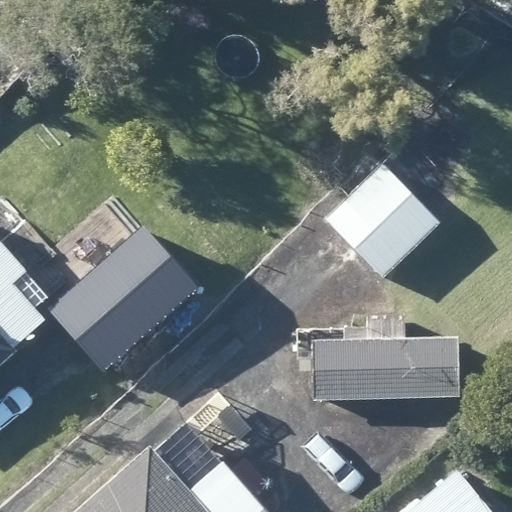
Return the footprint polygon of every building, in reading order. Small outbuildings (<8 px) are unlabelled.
[(440,179),(493,129),(478,113),(482,107),(465,89),(459,95),(452,86),(399,135),(440,179)] [(18,207),(66,165),(19,110),(0,126),(0,197),(5,193),(18,207)] [(381,275),(440,219),(382,160),(324,217),(330,223),(317,236),(352,272),(363,282),(375,269),(381,275)] [(31,269),(0,235),(0,360),(17,346),(14,344),(44,317),(40,312),(53,299),(29,272),(31,269)] [(201,294),(148,235),(57,316),(109,375),(201,294)] [(433,334),(416,334),(406,334),(405,311),(366,312),(367,334),(311,336),(312,358),(313,397),(340,396),(459,394),(458,333),(433,334)] [(235,464),(226,455),(223,459),(187,418),(154,447),(150,441),(138,453),(70,511),(273,511),(274,511),(254,489),(266,479),(244,455),(235,464)] [(493,511),(494,511),(456,466),(403,511),(493,511)]
